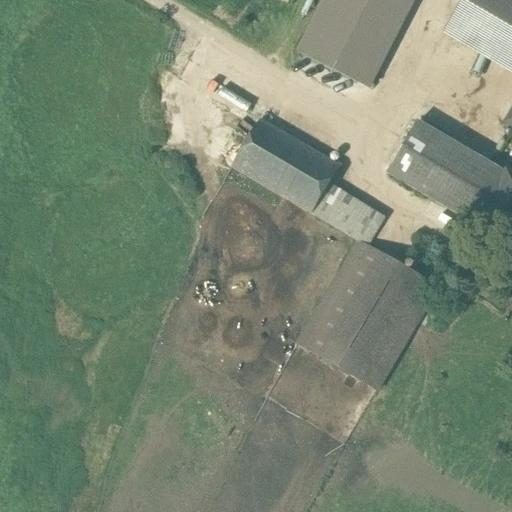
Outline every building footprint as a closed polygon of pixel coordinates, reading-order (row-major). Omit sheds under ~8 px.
[(511,0),(466,0),(446,35),(511,74),(511,0)] [(409,34),(382,18),(340,88),(367,104),(409,34)] [(339,167),(260,121),(232,168),(311,215),(328,186),(339,167)] [(505,174),(417,123),(387,174),(475,225),(505,174)] [(511,240),(511,175),(506,172),(505,174),(475,225),(473,227),(508,248),(511,240)] [(384,220),(328,186),(311,215),(357,242),(368,248),(369,247),(384,220)] [(434,286),(368,248),(357,242),(297,346),(376,392),(417,323),(414,321),(434,286)]
